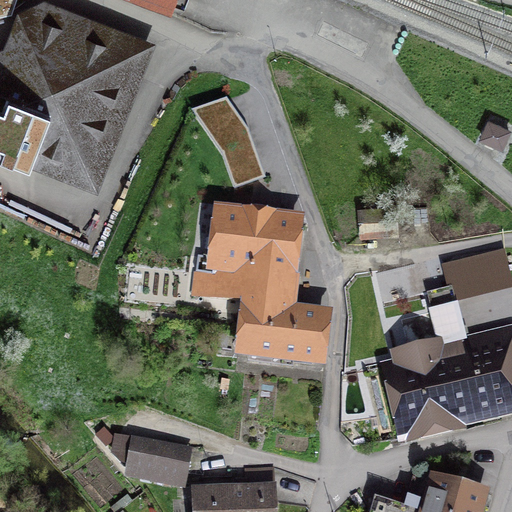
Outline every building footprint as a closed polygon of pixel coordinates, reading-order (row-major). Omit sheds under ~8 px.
[(0,142),(16,149),(20,139),(86,165),(129,54),(40,20),(19,74),(0,67),(0,142)] [(482,139),(502,148),(510,132),(489,123),(482,139)] [(223,154),(251,144),(246,130),(218,140),(223,154)] [(267,169),(258,144),(229,154),(238,179),(267,169)] [(243,350),(281,355),(285,318),(286,311),(288,311),(297,221),(286,220),(288,205),(221,198),(214,259),(198,257),(195,280),(212,282),(210,298),(249,302),(243,350)] [(360,230),(394,227),(392,209),(358,212),(360,230)] [(466,294),(510,283),(502,252),(459,263),(466,294)] [(505,390),(511,388),(511,327),(464,339),(451,289),(426,295),(439,345),(395,356),(397,364),(392,365),(408,431),(509,407),(505,390)] [(298,319),(285,318),(281,355),(320,359),(324,318),(298,314),(298,319)] [(187,453),(135,443),(129,474),(182,484),(187,453)] [(196,493),(196,511),(273,511),(272,468),(245,470),(246,488),(235,489),(235,491),(196,493)] [(405,506),(376,497),(371,511),(475,511),(481,494),(414,475),(405,506)]
